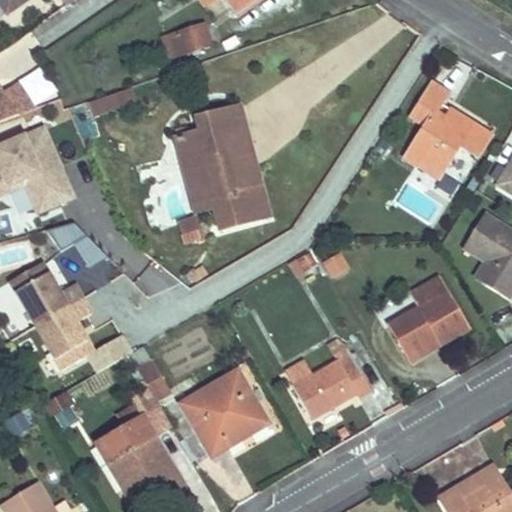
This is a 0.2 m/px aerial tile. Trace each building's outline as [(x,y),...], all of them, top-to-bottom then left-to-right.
[(0,0),(0,3),(4,9),(19,0),(0,0)] [(256,0),(223,0),(234,15),(256,0)] [(209,45),(203,27),(170,37),(176,56),(209,45)] [(476,158),(489,137),(455,115),(450,122),(436,113),(448,94),(432,83),(410,117),(425,127),(404,159),(437,180),(459,146),(476,158)] [(19,116),(0,85),(0,84),(0,123),(17,117),(19,116)] [(132,90),(87,101),(91,118),(136,107),(132,90)] [(199,131),(193,132),(179,136),(183,151),(199,153),(214,208),(219,229),(268,216),(255,169),(255,167),(243,170),(239,158),(251,155),(239,108),(196,119),(199,131)] [(26,188),(39,215),(73,200),(43,132),(0,151),(0,199),(1,199),(0,197),(0,193),(24,183),(26,188)] [(183,151),(179,136),(173,138),(194,214),(214,208),(199,153),(183,151)] [(255,167),(251,155),(239,158),(243,170),(255,167)] [(511,156),(494,184),(511,195),(511,156)] [(24,183),(0,193),(0,197),(1,199),(26,188),(24,183)] [(479,202),(469,196),(462,207),(472,213),(479,202)] [(511,231),(483,214),(463,249),(495,268),(485,286),(509,300),(511,294),(511,231)] [(181,239),(201,234),(198,223),(178,228),(181,239)] [(75,224),(47,232),(62,254),(76,244),(91,269),(108,258),(75,224)] [(321,263),(329,279),(349,269),(340,253),(321,263)] [(474,279),(485,286),(495,268),(485,262),(474,279)] [(60,292),(41,263),(10,281),(64,370),(88,356),(96,351),(78,321),(93,312),(75,283),(60,292)] [(468,329),(438,278),(412,292),(421,308),(390,326),(407,355),(438,339),(441,344),(468,329)] [(98,373),(134,352),(124,335),(96,351),(88,356),(98,373)] [(441,344),(438,339),(407,355),(408,355),(411,362),(441,344)] [(129,355),(137,369),(151,361),(143,347),(134,352),(129,355)] [(371,393),(347,348),(333,355),(337,362),(292,387),(311,419),(356,394),(360,400),(371,393)] [(169,393),(151,361),(137,369),(156,401),(169,393)] [(267,424),(236,371),(180,404),(210,457),(267,424)] [(49,415),(73,401),(67,391),(44,405),(49,415)] [(7,431),(27,419),(24,413),(3,425),(7,431)] [(143,511),(185,488),(143,418),(96,445),(135,511),(143,511)] [(465,497),(500,477),(499,477),(495,469),(494,468),(459,489),(464,498),(465,497)] [(511,511),(511,498),(500,477),(465,497),(464,498),(459,489),(441,500),(447,511),(511,511)] [(54,511),(37,482),(0,504),(4,511),(54,511)]
